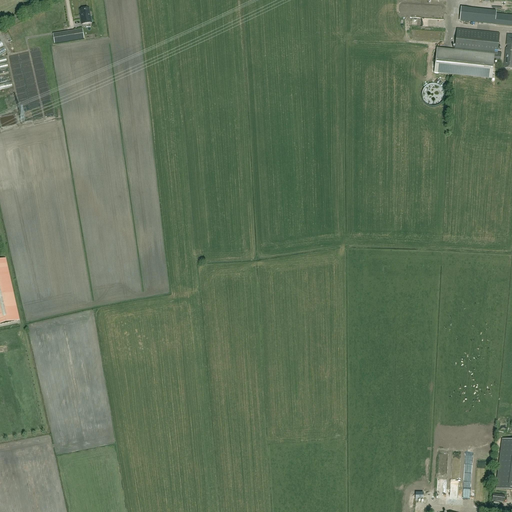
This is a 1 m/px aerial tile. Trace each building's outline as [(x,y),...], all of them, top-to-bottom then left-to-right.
[(470,22),(471,9),(461,8),(460,21),(470,22)] [(90,17),(89,9),(80,10),(81,15),(80,15),(82,25),(92,23),(91,17),(90,17)] [(491,11),(471,9),(470,22),(489,24),(491,11)] [(511,16),(496,15),(495,25),(495,26),(511,27),(511,16)] [(455,46),(498,50),(499,34),(457,30),(455,46)] [(83,41),(82,31),(52,36),(54,45),(83,41)] [(429,35),(422,36),(421,31),(415,32),(416,39),(429,38),(429,35)] [(511,35),(507,35),(505,46),(507,46),(506,49),(505,49),(503,69),(511,69),(511,35)] [(498,50),(455,46),(455,51),(437,49),(434,74),(492,80),(493,62),(500,63),(501,54),(498,53),(498,50)] [(0,324),(18,321),(4,260),(0,260),(0,324)] [(511,441),(502,440),(496,490),(511,491),(511,441)]
